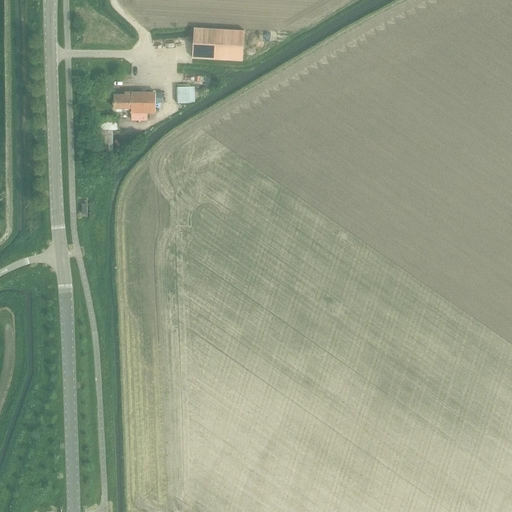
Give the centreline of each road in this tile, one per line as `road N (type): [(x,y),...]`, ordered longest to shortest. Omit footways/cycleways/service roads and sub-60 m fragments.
road 1 (secondary): [(74,511),(61,255)]
road 2 (secondary): [(61,255),(50,0)]
